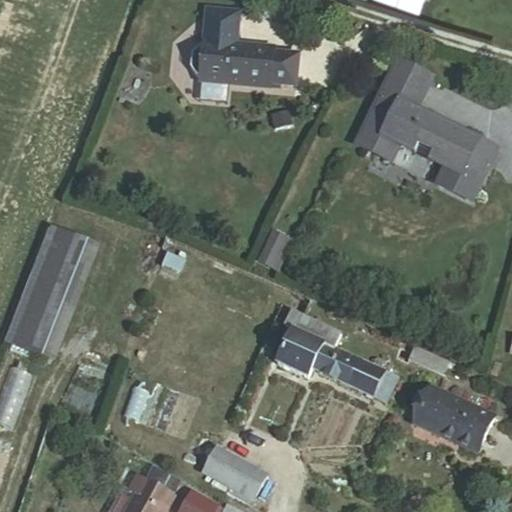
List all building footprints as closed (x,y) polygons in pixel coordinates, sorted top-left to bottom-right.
[(191,70),(201,84),(270,91),(271,85),(296,88),(299,56),(273,54),(274,48),(231,44),(232,37),(237,37),(239,12),(208,10),(205,42),(192,54),(191,70)] [(432,80),(397,63),(357,146),(395,164),(403,148),(443,167),(435,184),(472,202),(489,166),(479,161),(487,144),(418,111),(432,80)] [(497,150),(487,144),(479,161),(489,166),(497,150)] [(101,250),(52,231),(7,344),(56,363),(101,250)] [(477,298),(454,293),(446,328),(469,333),(477,298)] [(335,353),(342,339),(293,316),(286,331),(294,334),(278,368),(311,383),(315,373),(386,405),(397,382),(335,353)] [(407,365),(423,372),(431,358),(414,350),(407,365)] [(423,372),(448,382),(454,368),(431,358),(423,372)] [(495,419),(432,389),(415,427),(477,456),(495,419)] [(204,476),(254,505),(269,480),(219,450),(204,476)] [(130,493),(123,489),(110,511),(166,511),(159,508),(166,494),(138,478),(130,493)] [(211,511),(215,505),(192,492),(181,511),(211,511)] [(170,511),(177,500),(166,494),(159,508),(166,511),(170,511)]
